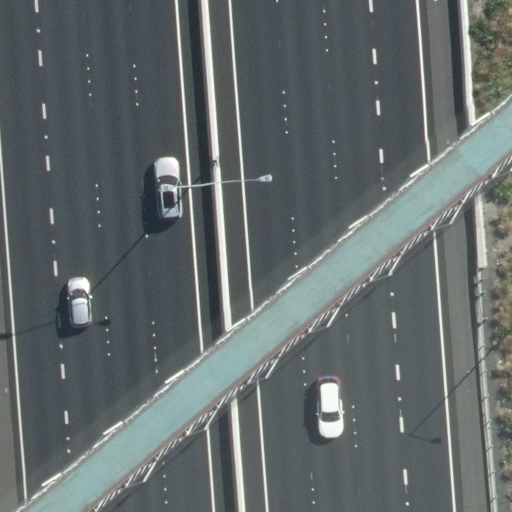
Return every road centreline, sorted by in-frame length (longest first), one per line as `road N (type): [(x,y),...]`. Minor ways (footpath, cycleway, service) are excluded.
road 1 (motorway): [(152,511),(115,0)]
road 2 (motorway): [(342,0),(374,511)]
